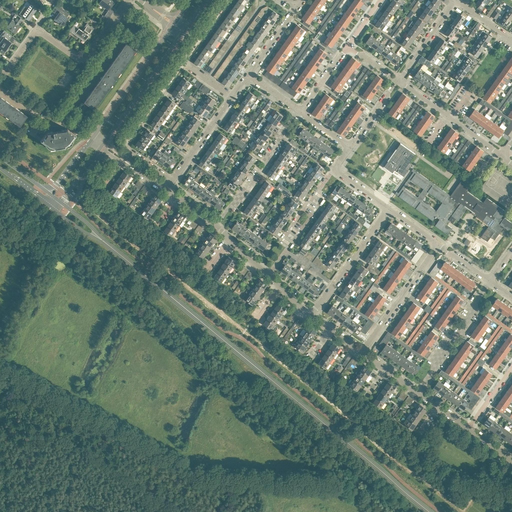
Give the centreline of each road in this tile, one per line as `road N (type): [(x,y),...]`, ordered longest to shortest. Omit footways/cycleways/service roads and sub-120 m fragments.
road 1 (secondary): [(428,511),(103,241)]
road 2 (track): [(221,511),(239,477),(204,473),(0,370)]
road 3 (residential): [(0,79),(36,29),(81,59),(108,26)]
road 4 (residential): [(172,180),(126,141),(182,62)]
road 5 (residential): [(214,226),(263,171),(297,109)]
road 6 (tertiary): [(102,145),(185,31)]
road 7 (tertiary): [(176,25),(152,74),(94,136)]
road 8 (residential): [(418,393),(488,280)]
road 9 (residential): [(361,352),(438,245)]
road 10 (residential): [(310,314),(388,209)]
